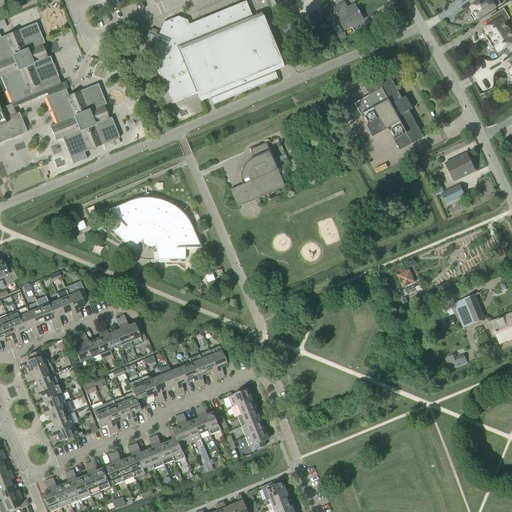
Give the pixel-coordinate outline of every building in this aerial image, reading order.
[(477,0),(479,2),(470,7),(473,12),(471,13),(475,20),(496,7),(492,1),(492,0),(477,0)] [(171,103),(197,93),(200,101),(210,98),(213,105),(277,79),(274,71),(283,67),(261,13),(252,17),(245,1),(188,25),(187,21),(177,17),(163,23),(158,35),(155,35),(153,41),(155,42),(150,54),(171,103)] [(358,11),(356,6),(349,10),(344,2),(331,9),(334,15),(336,14),(344,28),(350,24),(352,27),(363,20),(359,13),(360,13),(359,10),(358,11)] [(485,35),(489,42),(509,29),(505,22),(508,19),(502,10),(489,18),(492,23),(483,29),(486,34),(485,35)] [(341,27),(337,15),(330,17),(335,29),(341,27)] [(0,77),(11,103),(11,104),(15,102),(27,97),(24,90),(32,87),(33,86),(36,94),(47,89),(64,82),(61,83),(53,63),(50,64),(39,38),(42,37),(36,23),(0,38),(0,37),(0,77)] [(511,33),(509,29),(489,42),(493,49),(495,47),(498,53),(507,47),(511,52),(511,51),(511,33)] [(355,102),(367,126),(373,137),(400,122),(406,133),(394,140),(399,150),(423,137),(409,110),(412,108),(405,96),(402,98),(388,72),(364,85),(369,95),(355,102)] [(69,95),(64,82),(47,89),(36,94),(35,94),(30,96),(32,100),(47,94),(47,96),(45,97),(56,124),(49,127),(55,141),(62,138),(72,165),(86,159),(84,152),(103,145),(105,149),(120,143),(118,139),(119,138),(114,124),(111,125),(100,99),(103,98),(97,84),(69,95)] [(0,143),(24,134),(24,133),(13,108),(32,100),(30,96),(35,94),(36,94),(33,86),(32,87),(24,90),(27,97),(15,102),(11,104),(11,103),(0,107),(0,143)] [(243,184),(230,190),(238,208),(285,187),(266,142),(250,149),(254,157),(252,158),(250,159),(248,161),(247,162),(245,164),(244,166),(243,168),(242,170),(242,172),(242,174),(241,176),(242,178),(242,181),(242,183),(243,184)] [(445,163),(454,182),(475,172),(466,153),(445,163)] [(441,194),(446,204),(464,196),(459,185),(441,194)] [(130,249),(144,239),(146,240),(145,242),(151,245),(152,242),(154,243),(157,260),(185,259),(185,248),(201,248),(192,227),(187,219),(182,213),(176,208),(169,203),(161,200),(153,198),(145,198),(136,199),(128,201),(107,210),(119,221),(111,230),(130,249)] [(1,257),(0,257),(0,277),(8,274),(1,257)] [(414,282),(409,271),(398,276),(403,287),(414,282)] [(58,300),(64,314),(70,312),(74,321),(78,319),(68,296),(66,291),(56,295),(58,300)] [(79,292),(68,296),(78,319),(82,317),(79,308),(84,306),(79,292)] [(453,304),(463,328),(484,319),(474,295),(453,304)] [(58,300),(48,304),(58,327),(62,326),(58,317),(64,314),(58,300)] [(36,303),(26,307),(38,336),(42,334),(38,325),(44,322),(38,308),(36,303)] [(48,304),(38,308),(44,322),(50,320),(53,329),(58,327),(48,304)] [(26,307),(16,311),(24,331),(30,328),(33,337),(38,336),(26,307)] [(16,311),(6,315),(18,344),(22,342),(18,333),(24,331),(16,311)] [(511,313),(491,322),(500,344),(511,338),(511,313)] [(6,315),(0,317),(0,328),(4,339),(10,337),(13,345),(18,344),(6,315)] [(124,316),(120,318),(129,342),(130,341),(132,347),(146,341),(139,323),(135,325),(134,323),(128,326),(124,316)] [(120,329),(114,331),(119,346),(129,342),(120,318),(116,320),(120,329)] [(104,325),(100,326),(109,350),(119,346),(114,331),(108,334),(104,325)] [(99,337),(93,340),(99,354),(100,354),(102,358),(111,354),(109,350),(100,326),(95,328),(99,337)] [(84,333),(80,335),(89,358),(99,354),(93,340),(88,342),(84,333)] [(89,358),(80,335),(75,336),(79,346),(73,348),(79,362),(89,358)] [(57,344),(63,358),(67,357),(61,342),(57,344)] [(210,351),(209,351),(220,378),(224,376),(220,367),(227,365),(219,347),(210,351)] [(25,369),(27,373),(49,364),(43,349),(29,355),(31,359),(26,361),(28,367),(25,369)] [(199,355),(200,359),(201,358),(206,373),(212,371),(216,380),(220,378),(209,351),(210,351),(209,350),(199,354),(199,355)] [(162,354),(156,356),(158,362),(165,360),(162,354)] [(191,363),(200,386),(204,384),(201,375),(206,373),(201,358),(200,359),(199,355),(189,359),(191,363)] [(454,355),(447,358),(452,369),(466,363),(463,355),(456,359),(454,355)] [(191,363),(181,367),(187,381),(192,379),(196,388),(200,386),(191,363)] [(32,375),(34,382),(53,374),(49,364),(27,373),(28,377),(32,375)] [(181,367),(171,371),(180,394),(184,393),(180,384),(187,381),(181,367)] [(112,373),(114,378),(124,374),(122,369),(112,373)] [(171,371),(161,375),(167,389),(172,387),(176,396),(180,394),(171,371)] [(33,389),(35,393),(57,384),(53,374),(34,382),(37,388),(33,389)] [(140,383),(146,398),(152,395),(156,404),(160,402),(151,379),(150,379),(149,375),(139,379),(140,383)] [(161,375),(151,379),(160,402),(164,401),(160,392),(167,389),(161,375)] [(102,377),(92,381),(94,386),(104,382),(102,377)] [(82,385),(84,391),(95,387),(94,386),(92,381),(82,385)] [(140,383),(130,387),(133,393),(134,397),(135,397),(140,411),(144,409),(140,400),(146,398),(140,383)] [(40,396),(42,402),(61,394),(57,384),(35,393),(37,397),(40,396)] [(228,397),(232,407),(252,399),(251,396),(253,396),(250,388),(228,397)] [(134,413),(140,411),(135,397),(134,397),(133,393),(122,397),(134,424),(138,423),(134,413)] [(41,409),(43,413),(65,404),(61,394),(42,402),(45,407),(41,409)] [(129,426),(134,424),(122,397),(112,401),(119,419),(126,417),(129,426)] [(238,405),(242,415),(258,408),(255,400),(253,401),(252,399),(232,407),(238,405)] [(114,421),(119,419),(112,401),(102,405),(114,433),(118,431),(114,421)] [(48,416),(51,422),(69,414),(65,404),(43,413),(45,417),(48,416)] [(109,434),(114,433),(102,405),(92,409),(99,427),(106,425),(109,434)] [(199,407),(209,430),(211,435),(221,431),(214,412),(207,415),(203,406),(199,407)] [(199,418),(193,421),(199,435),(201,439),(199,435),(209,430),(199,407),(195,409),(199,418)] [(238,416),(242,426),(260,419),(259,416),(261,415),(258,408),(242,415),(238,416)] [(49,429),(51,433),(73,424),(69,414),(51,422),(53,427),(49,429)] [(184,414),(180,415),(191,443),(201,439),(199,435),(193,421),(187,423),(184,414)] [(179,426),(173,429),(181,447),(191,443),(180,415),(175,417),(179,426)] [(241,426),(246,437),(266,428),(263,420),(261,421),(260,419),(242,426),(241,426)] [(77,433),(73,424),(51,433),(53,437),(56,436),(59,442),(65,439),(67,443),(82,437),(80,432),(77,433)] [(266,428),(246,437),(252,452),(266,446),(264,441),(268,439),(267,437),(270,436),(266,428)] [(173,439),(167,442),(173,456),(175,461),(176,462),(186,458),(181,447),(173,429),(169,430),(173,439)] [(157,435),(153,437),(165,465),(175,461),(173,456),(167,442),(161,444),(157,435)] [(153,448),(147,450),(153,464),(155,469),(165,465),(153,437),(149,439),(153,448)] [(141,452),(138,444),(133,446),(143,468),(153,464),(147,450),(141,452)] [(143,468),(133,446),(129,447),(133,456),(127,458),(135,477),(145,473),(143,468)] [(118,452),(113,454),(125,481),(135,477),(127,458),(121,461),(118,452)] [(125,481),(113,454),(109,455),(113,464),(106,467),(114,486),(125,481)] [(94,462),(90,464),(101,491),(111,487),(103,468),(97,471),(94,462)] [(207,464),(204,465),(207,472),(213,469),(211,465),(210,463),(207,464)] [(89,475),(84,477),(91,495),(101,491),(90,464),(85,465),(89,475)] [(0,479),(12,474),(10,470),(6,471),(4,465),(0,467),(0,479)] [(73,470),(70,472),(81,499),(91,495),(84,477),(77,480),(73,470)] [(69,483),(63,485),(71,503),(81,499),(70,472),(65,474),(69,483)] [(0,479),(0,490),(12,486),(10,480),(13,478),(12,474),(0,479)] [(53,478),(49,480),(61,508),(71,503),(63,485),(57,488),(53,478)] [(50,511),(61,508),(49,480),(45,482),(49,491),(43,494),(43,495),(41,496),(46,510),(49,509),(50,511)] [(265,501),(269,499),(287,492),(283,482),(272,486),(271,483),(259,488),(265,501)] [(0,490),(0,498),(2,502),(20,495),(18,490),(14,491),(12,486),(0,490)] [(269,499),(273,509),(291,503),(287,492),(269,499)] [(20,495),(2,502),(5,511),(6,511),(20,506),(18,500),(21,498),(20,495)] [(239,502),(232,505),(235,511),(248,511),(243,500),(240,495),(236,497),(239,502)] [(118,499),(112,502),(115,509),(121,506),(118,499)] [(224,502),(219,504),(222,511),(235,511),(232,505),(226,507),(224,502)] [(273,509),(274,511),(294,511),(291,503),(273,509)]
